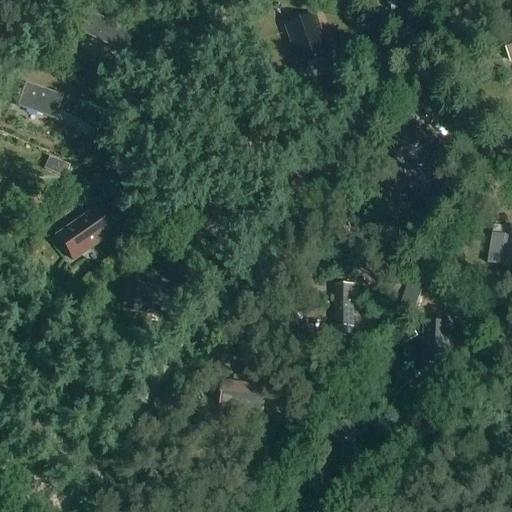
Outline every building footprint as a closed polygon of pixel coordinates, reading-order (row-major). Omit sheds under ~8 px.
[(408,5),(406,0),(370,0),(376,17),(408,5)] [(142,42),(132,36),(83,11),(73,31),(133,61),(142,42)] [(301,70),(331,60),(316,17),(286,28),(301,70)] [(511,63),(511,62),(511,37),(503,40),(511,63)] [(55,121),(63,98),(25,85),(17,108),(55,121)] [(273,149),(276,134),(238,127),(232,152),(254,157),(257,145),(273,149)] [(422,168),(425,170),(444,151),(423,131),(420,135),(413,135),(409,131),(390,152),(410,170),(412,168),(422,168)] [(227,234),(230,216),(207,213),(207,205),(194,204),(190,235),(207,238),(208,231),(227,234)] [(72,262),(111,235),(95,212),(56,239),(72,262)] [(387,216),(377,229),(393,242),(403,229),(387,216)] [(511,230),(494,227),(493,236),(488,265),(511,267),(511,230)] [(359,287),(354,287),(335,287),(335,329),(336,329),(336,336),(353,336),(353,329),(355,329),(354,305),(359,305),(359,287)] [(137,288),(136,291),(127,290),(124,308),(133,310),(133,311),(170,316),(173,293),(137,288)] [(454,320),(466,321),(467,305),(456,304),(454,320)] [(448,364),(449,327),(425,326),(424,364),(448,364)] [(259,414),(262,390),(223,385),(220,409),(259,414)] [(335,450),(334,493),(361,493),(362,450),(335,450)]
